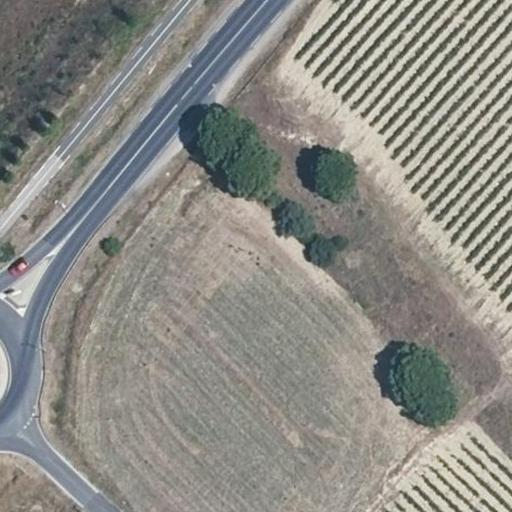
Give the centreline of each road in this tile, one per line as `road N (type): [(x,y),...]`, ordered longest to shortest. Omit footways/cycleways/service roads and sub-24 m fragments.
road 1 (secondary): [(70,234),(272,0)]
road 2 (secondary): [(24,360),(35,312),(70,234)]
